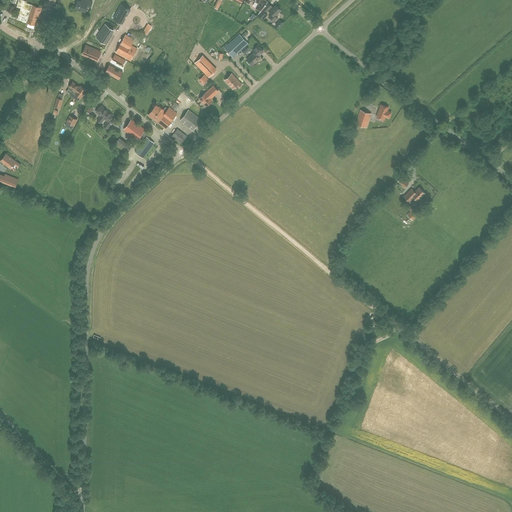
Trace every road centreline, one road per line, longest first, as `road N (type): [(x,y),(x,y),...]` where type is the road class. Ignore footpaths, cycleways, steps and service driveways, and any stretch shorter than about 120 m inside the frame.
road 1 (track): [(511,419),(182,152)]
road 2 (unclassified): [(82,511),(87,269),(96,239),(182,152)]
road 3 (unclassified): [(511,181),(320,28)]
road 4 (unclassified): [(182,152),(320,28)]
